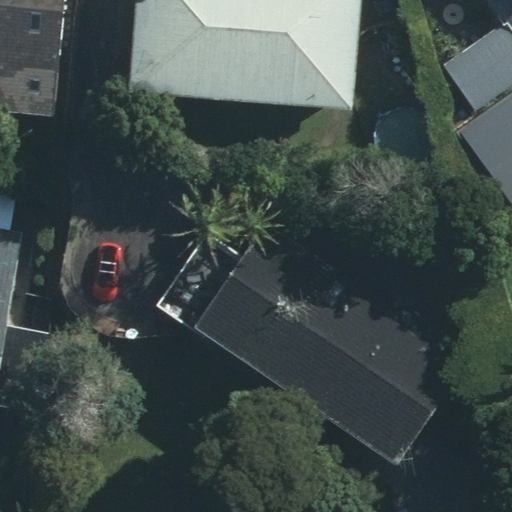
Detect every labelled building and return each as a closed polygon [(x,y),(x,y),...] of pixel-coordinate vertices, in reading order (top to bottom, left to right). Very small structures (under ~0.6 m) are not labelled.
[(0,0),(0,111),(65,116),(73,0),(0,0)] [(136,0),(131,94),(353,108),(359,0),(136,0)] [(511,0),(483,0),(503,23),(437,79),(504,159),(511,152),(511,0)] [(0,382),(28,213),(0,208),(0,382)] [(256,242),(197,329),(396,464),(458,372),(388,325),(403,304),(313,244),(296,269),(256,242)]
